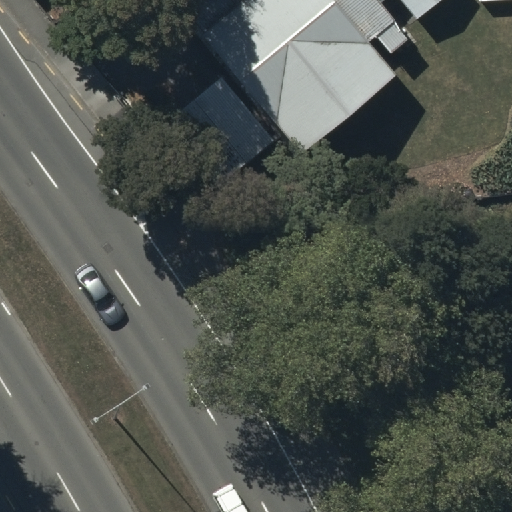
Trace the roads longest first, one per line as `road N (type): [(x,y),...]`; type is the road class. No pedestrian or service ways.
road 1 (primary): [(0,118),(203,400),(267,511)]
road 2 (primary): [(78,511),(0,377)]
